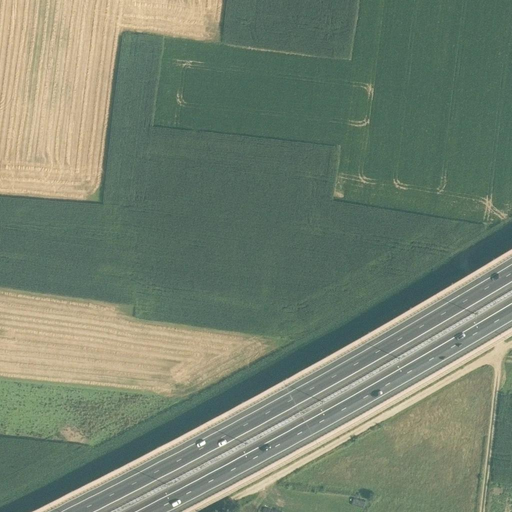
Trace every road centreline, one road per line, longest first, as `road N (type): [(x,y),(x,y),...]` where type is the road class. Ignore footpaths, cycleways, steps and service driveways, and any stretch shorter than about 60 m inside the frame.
road 1 (motorway): [(511,261),(340,363),(56,511)]
road 2 (track): [(206,511),(499,350),(498,331),(462,261),(462,241)]
road 3 (motorway): [(131,511),(511,301)]
road 4 (track): [(481,511),(499,350),(511,341)]
